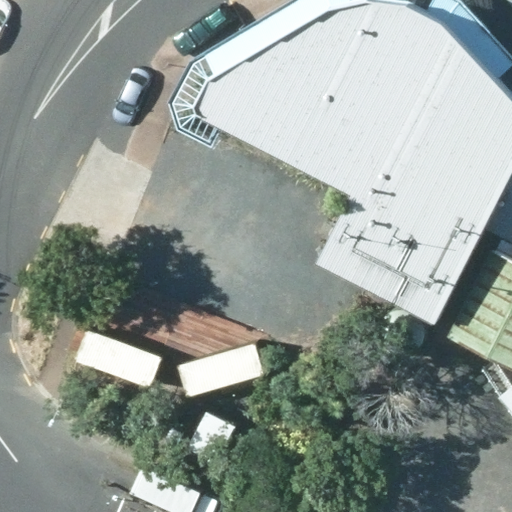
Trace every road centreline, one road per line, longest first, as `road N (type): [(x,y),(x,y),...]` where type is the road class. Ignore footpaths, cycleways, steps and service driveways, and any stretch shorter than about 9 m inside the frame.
road 1 (residential): [(132,0),(58,54),(0,183)]
road 2 (unknown): [(12,461),(63,446),(86,451),(229,511)]
